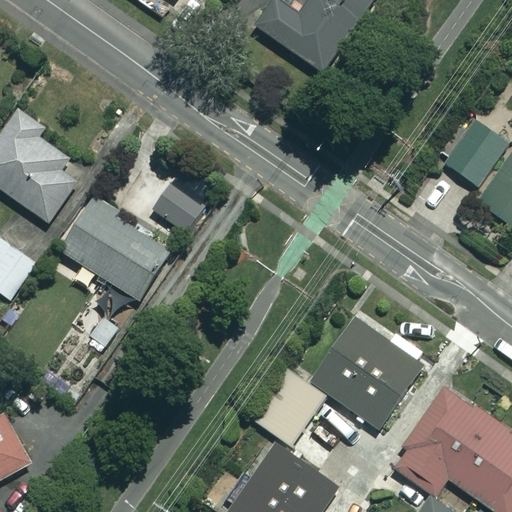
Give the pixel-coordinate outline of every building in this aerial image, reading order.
[(372,0),(309,0),(298,17),(275,1),(255,29),(320,74),(372,0)] [(43,130),(17,112),(0,136),(0,190),(47,224),(76,183),(64,174),(73,162),(37,138),(43,130)] [(506,146),(469,118),(438,160),(475,187),(506,146)] [(511,156),(478,204),(511,228),(511,156)] [(202,205),(171,185),(152,213),(184,233),(202,205)] [(123,215),(95,197),(59,252),(136,302),(167,254),(118,222),(123,215)] [(31,262),(0,240),(0,294),(5,299),(31,262)] [(375,430),(420,367),(414,363),(423,350),(397,332),(388,344),(354,320),(309,382),(375,430)] [(325,398),(287,372),(253,421),(290,447),(325,398)] [(511,511),(511,433),(444,389),(391,469),(434,498),(446,480),(493,511),(511,511)] [(0,480),(30,463),(3,417),(0,417),(0,480)] [(321,511),(337,490),(274,446),(228,511),(321,511)] [(447,511),(429,499),(419,511),(447,511)]
